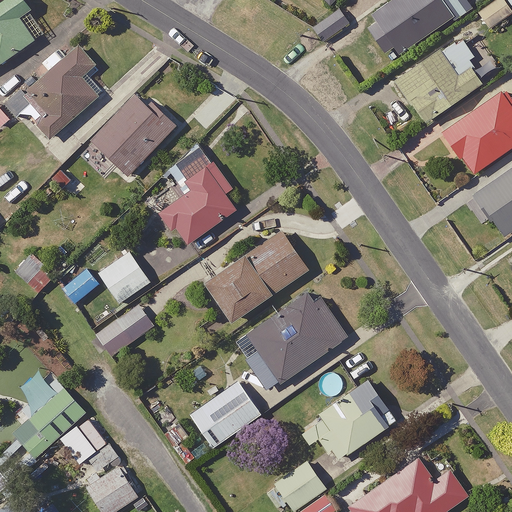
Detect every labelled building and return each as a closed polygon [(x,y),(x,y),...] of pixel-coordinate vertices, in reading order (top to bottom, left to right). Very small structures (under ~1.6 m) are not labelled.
[(35,7),(29,0),(4,0),(0,3),(0,65),(1,67),(39,39),(23,16),(35,7)] [(468,0),(393,0),(373,13),(400,55),(473,7),(468,0)] [(511,13),(511,9),(506,0),(497,0),(479,12),(490,28),(511,13)] [(348,24),(338,10),(313,27),(324,41),(348,24)] [(97,63),(80,44),(27,91),(49,115),(39,124),(52,140),(102,96),(83,75),(97,63)] [(442,49),(396,79),(425,124),(486,84),(474,66),(459,76),(442,49)] [(11,74),(0,83),(0,97),(3,101),(21,85),(11,74)] [(511,148),(511,104),(503,91),(442,132),(461,160),(464,158),(475,174),(511,148)] [(138,95),(93,140),(131,177),(176,132),(138,95)] [(69,131),(44,156),(56,169),(82,144),(69,131)] [(50,171),(30,153),(16,168),(23,174),(13,184),(26,197),(50,171)] [(239,210),(207,166),(187,181),(193,189),(161,213),(174,231),(177,228),(190,246),(239,210)] [(511,234),(511,168),(473,195),(488,216),(490,214),(506,239),(511,234)] [(62,169),(50,180),(61,192),(73,180),(62,169)] [(311,269),(284,229),(207,281),(234,321),(311,269)] [(153,280),(132,252),(100,275),(121,303),(153,280)] [(56,276),(32,254),(17,271),(40,292),(56,276)] [(101,282),(88,268),(65,288),(78,303),(101,282)] [(310,291),(248,333),(282,383),(351,337),(323,295),(316,300),(310,291)] [(156,325),(140,303),(98,333),(113,355),(156,325)] [(152,367),(130,382),(139,395),(161,381),(152,367)] [(399,422),(369,379),(319,413),(323,418),(303,432),(312,445),(320,439),(329,453),(334,450),(340,459),(348,454),(349,456),(399,422)] [(263,415),(240,380),(191,413),(215,448),(263,415)] [(65,387),(15,432),(38,458),(89,413),(65,387)] [(107,441),(90,420),(81,427),(98,448),(107,441)] [(192,437),(182,421),(166,431),(187,463),(212,447),(208,440),(194,449),(188,440),(192,437)] [(79,425),(63,438),(83,463),(100,450),(98,448),(81,427),(79,425)] [(112,444),(90,458),(99,471),(120,456),(112,444)] [(422,458),(351,506),(354,511),(447,511),(472,496),(453,469),(437,480),(422,458)] [(329,489),(309,460),(276,482),(296,511),(329,489)] [(116,511),(142,496),(122,463),(87,485),(103,511),(116,511)] [(5,466),(0,470),(0,489),(4,495),(19,483),(5,466)] [(339,511),(327,494),(300,511),(339,511)] [(0,511),(62,511),(56,503),(43,511),(24,511),(14,498),(0,508),(0,511)]
